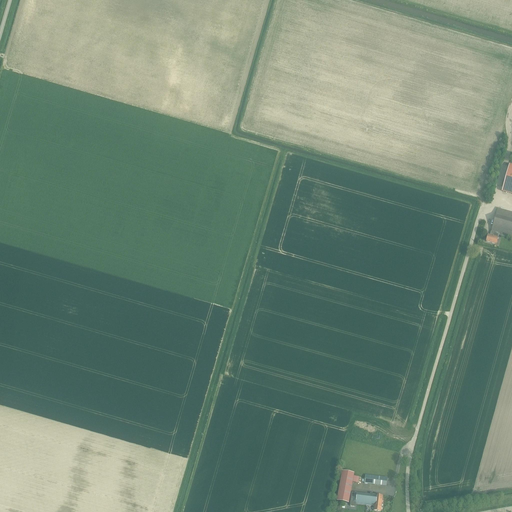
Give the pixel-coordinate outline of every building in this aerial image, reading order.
[(502,192),(511,194),(511,166),(510,166),(502,192)] [(511,238),(511,212),(498,209),(490,236),(488,236),(486,242),(496,245),(499,235),(511,238)] [(348,504),(353,477),(354,474),(342,472),(337,502),(348,504)] [(386,486),(387,478),(365,476),(364,484),(386,486)] [(350,504),(350,507),(355,507),(356,504),(374,506),(374,511),(378,511),(377,511),(379,511),(381,511),(382,496),(375,496),(353,494),(351,493),(350,504)]
